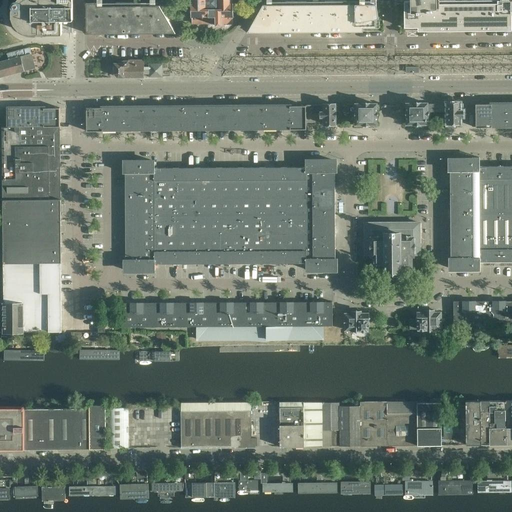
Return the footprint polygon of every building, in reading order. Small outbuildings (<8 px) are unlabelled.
[(73,19),(73,0),(17,0),(15,3),(12,10),(12,17),(15,23),(19,29),(26,32),(32,33),(62,33),(62,26),(67,26),(67,19),(73,19)] [(128,29),(128,3),(116,3),(116,6),(103,6),(102,0),(97,0),(93,0),(93,6),(86,6),(86,30),(87,30),(87,33),(95,33),(95,30),(128,29)] [(174,29),(160,5),(159,5),(156,5),(155,0),(150,0),(150,5),(137,6),(137,2),(128,3),(128,29),(174,29)] [(233,17),(233,3),(230,3),(230,0),(192,0),(192,4),(191,4),(191,17),(192,17),(192,23),(216,23),(216,26),(222,25),(222,23),(232,23),(232,17),(233,17)] [(376,28),(376,4),(370,4),(370,1),(365,1),(365,0),(359,0),(360,4),(347,4),(347,1),(334,1),(325,1),(325,4),(318,4),(318,0),(313,0),(313,4),(307,4),(307,1),(300,1),(285,1),(285,4),(272,4),(272,0),(267,0),(267,4),(264,5),(263,5),(249,29),(376,28)] [(511,30),(511,10),(511,0),(500,0),(475,0),(475,3),(455,3),(455,0),(440,0),(439,0),(414,0),(404,0),(404,27),(503,27),(503,30),(511,30)] [(0,77),(35,68),(32,55),(30,48),(18,51),(20,57),(0,62),(0,77)] [(163,77),(162,64),(149,64),(149,67),(143,67),(143,61),(123,61),(123,63),(114,63),(114,74),(118,77),(143,77),(143,74),(149,74),(149,77),(163,77)] [(429,122),(429,111),(448,111),(448,104),(427,104),(427,103),(407,103),(407,123),(427,123),(427,122),(429,122)] [(462,116),(462,111),(463,111),(463,103),(459,103),(448,103),(448,104),(448,111),(448,123),(459,123),(459,116),(462,116)] [(491,127),(491,103),(480,103),(480,104),(475,104),(476,128),(491,127)] [(506,127),(506,103),(491,103),(491,127),(506,127)] [(335,124),(335,105),(335,104),(324,104),(324,105),(307,105),(306,105),(306,112),(321,112),(322,117),(324,117),(324,124),(335,124)] [(376,124),(376,107),(376,104),(356,104),(356,105),(356,111),(356,116),(356,124),(376,124)] [(197,130),(196,106),(192,106),(192,105),(183,106),(183,130),(197,130)] [(210,130),(210,105),(200,105),(200,106),(196,106),(197,130),(210,130)] [(223,130),(223,105),(210,105),(210,130),(223,130)] [(237,130),(236,105),(223,105),(223,130),(237,130)] [(250,130),(250,105),(236,105),(237,130),(250,130)] [(264,130),(263,105),(250,105),(250,130),(264,130)] [(277,129),(277,105),(263,105),(264,130),(277,129)] [(290,129),(290,105),(277,105),(277,129),(290,129)] [(306,129),(306,106),(302,106),(302,105),(290,105),(290,129),(306,129)] [(103,131),(102,106),(91,106),(91,108),(87,108),(87,131),(103,131)] [(116,131),(116,106),(102,106),(103,131),(116,131)] [(130,131),(129,106),(116,106),(116,131),(130,131)] [(143,131),(143,106),(129,106),(130,131),(143,131)] [(183,130),(183,106),(143,106),(143,131),(183,130)] [(60,127),(60,109),(60,108),(56,108),(56,107),(8,107),(8,127),(10,127),(60,127)] [(61,199),(60,127),(10,127),(10,136),(2,136),(3,200),(61,199)] [(10,136),(10,127),(8,127),(2,127),(2,136),(10,136)] [(480,214),(479,166),(479,157),(472,157),(472,160),(450,160),(450,258),(480,258),(480,214)] [(155,173),(155,168),(155,161),(125,162),(125,173),(155,173)] [(335,171),(335,161),(305,161),(305,167),(305,172),(335,171)] [(501,214),(501,166),(479,166),(480,214),(501,214)] [(511,213),(511,166),(501,166),(501,214),(511,213)] [(241,215),(241,167),(219,168),(219,216),(241,215)] [(262,215),(262,167),(241,167),(241,215),(262,215)] [(284,215),(284,167),(262,167),(262,215),(284,215)] [(305,182),(305,172),(305,167),(284,167),(284,215),(305,215),(305,204),(305,193),(305,182)] [(176,216),(176,168),(155,168),(155,173),(155,183),(155,194),(155,205),(155,216),(176,216)] [(198,216),(198,168),(176,168),(176,216),(198,216)] [(219,216),(219,168),(198,168),(198,216),(219,216)] [(335,182),(335,171),(305,172),(305,182),(335,182)] [(155,183),(155,173),(125,173),(125,184),(155,183)] [(335,193),(335,182),(305,182),(305,193),(335,193)] [(155,194),(155,183),(125,184),(125,194),(155,194)] [(335,204),(335,193),(305,193),(305,204),(335,204)] [(155,205),(155,194),(125,194),(125,205),(155,205)] [(61,263),(61,222),(61,199),(3,200),(3,263),(61,263)] [(335,215),(335,204),(305,204),(305,215),(335,215)] [(155,216),(155,205),(125,205),(125,216),(155,216)] [(511,261),(511,213),(501,214),(501,262),(511,261)] [(501,262),(501,214),(480,214),(480,258),(480,262),(501,262)] [(241,263),(241,215),(219,216),(220,264),(241,263)] [(263,263),(262,215),(241,215),(241,263),(263,263)] [(284,263),(284,215),(262,215),(263,263),(284,263)] [(305,237),(305,226),(305,215),(284,215),(284,263),(306,263),(306,259),(306,248),(305,237)] [(335,226),(335,215),(305,215),(305,226),(335,226)] [(155,227),(155,216),(125,216),(125,227),(155,227)] [(177,264),(176,216),(155,216),(155,227),(155,237),(155,248),(155,259),(155,264),(177,264)] [(198,264),(198,216),(176,216),(177,264),(198,264)] [(220,264),(219,216),(198,216),(198,264),(220,264)] [(420,255),(419,241),(419,223),(365,223),(365,256),(371,255),(371,256),(374,256),(374,267),(374,271),(400,271),(400,275),(411,274),(411,267),(412,267),(411,256),(414,256),(414,255),(420,255)] [(335,237),(335,231),(335,226),(305,226),(305,237),(335,237)] [(155,237),(155,227),(125,227),(126,238),(155,237)] [(155,248),(155,237),(126,238),(126,248),(155,248)] [(335,248),(335,237),(305,237),(306,248),(335,248)] [(155,259),(155,248),(126,248),(126,259),(155,259)] [(335,259),(335,248),(306,248),(306,259),(335,259)] [(480,271),(480,262),(480,258),(450,258),(451,269),(473,269),(473,271),(480,271)] [(155,270),(155,264),(155,259),(126,259),(126,270),(155,270)] [(335,269),(335,259),(306,259),(306,263),(306,270),(335,269)] [(62,331),(62,293),(61,263),(3,263),(4,306),(0,306),(0,328),(4,328),(4,332),(23,333),(23,332),(62,331)] [(389,288),(389,278),(379,278),(379,288),(389,288)] [(511,324),(511,300),(499,301),(499,325),(511,324)] [(469,325),(468,301),(453,301),(453,325),(469,325)] [(484,325),(484,301),(468,301),(469,325),(484,325)] [(499,325),(499,301),(484,301),(484,325),(499,325)] [(212,327),(212,302),(197,303),(197,327),(212,327)] [(227,326),(227,302),(212,302),(212,327),(227,326)] [(242,326),(242,302),(227,302),(227,326),(242,326)] [(257,326),(257,302),(242,302),(242,326),(257,326)] [(272,326),(272,302),(257,302),(257,326),(272,326)] [(287,326),(287,302),(272,302),(272,326),(287,326)] [(302,326),(302,302),(287,302),(287,326),(302,326)] [(317,326),(317,302),(302,302),(302,326),(317,326)] [(333,326),(332,314),(332,302),(317,302),(317,326),(333,326)] [(137,327),(137,303),(121,303),(121,327),(137,327)] [(152,327),(152,303),(137,303),(137,327),(152,327)] [(167,327),(167,303),(152,303),(152,327),(167,327)] [(182,327),(182,303),(167,303),(167,327),(182,327)] [(197,327),(197,303),(182,303),(182,327),(197,327)] [(441,328),(441,313),(441,312),(434,312),(434,310),(425,311),(425,313),(418,313),(418,321),(419,321),(419,329),(426,329),(431,329),(434,329),(434,328),(441,328)] [(368,321),(368,313),(361,313),(360,312),(352,312),(352,313),(345,314),(346,330),(353,330),(361,330),(368,330),(368,321)] [(207,327),(198,327),(198,339),(208,339),(207,327)] [(217,327),(207,327),(208,339),(218,339),(217,327)] [(227,327),(217,327),(218,339),(228,339),(227,327)] [(237,327),(227,327),(228,339),(238,339),(237,327)] [(247,327),(237,327),(238,339),(248,339),(247,327)] [(287,327),(247,327),(248,339),(288,339),(287,327)] [(297,327),(287,327),(288,339),(298,339),(297,327)] [(307,327),(297,327),(298,339),(308,339),(307,327)] [(323,327),(307,327),(308,339),(323,339),(323,327)] [(511,345),(498,346),(498,359),(511,359),(511,345)] [(5,350),(5,360),(45,361),(46,352),(5,350)] [(80,350),(80,361),(120,362),(121,351),(80,350)] [(180,351),(139,351),(139,362),(180,361),(180,351)] [(387,446),(387,416),(387,402),(360,401),(360,405),(361,446),(387,446)] [(417,415),(417,411),(417,401),(387,402),(387,416),(387,446),(417,445),(417,415)] [(340,430),(339,406),(339,402),(322,402),(280,403),(280,447),(323,446),(322,430),(331,430),(340,430)] [(251,438),(251,403),(181,403),(181,448),(251,447),(251,438)] [(106,449),(105,405),(89,405),(89,408),(90,449),(106,449)] [(361,446),(360,405),(339,406),(340,430),(331,430),(331,446),(361,446)] [(0,448),(24,449),(24,409),(24,407),(0,407),(0,448)] [(90,449),(89,408),(25,409),(26,449),(90,449)] [(129,447),(128,408),(106,408),(107,448),(129,447)] [(239,480),(239,490),(259,490),(259,480),(239,480)] [(406,480),(406,495),(433,495),(433,480),(406,480)] [(439,480),(439,496),(474,495),(473,480),(439,480)] [(511,480),(478,481),(478,493),(511,492),(511,480)] [(341,481),(341,494),(371,494),(371,481),(341,481)] [(152,483),(152,493),(183,493),(183,482),(152,483)] [(185,482),(185,499),(214,498),(213,482),(185,482)] [(214,483),(215,499),(237,498),(236,482),(214,483)] [(299,482),(299,493),(338,493),(338,482),(299,482)] [(120,484),(120,500),(150,500),(150,483),(120,484)] [(263,483),(263,493),(294,493),(293,483),(263,483)] [(374,484),(374,496),(403,495),(403,483),(374,484)] [(70,486),(70,496),(116,496),(116,486),(70,486)] [(14,487),(14,499),(38,499),(38,487),(14,487)] [(42,487),(42,502),(66,502),(66,487),(42,487)] [(0,488),(0,501),(10,501),(10,488),(0,488)]
